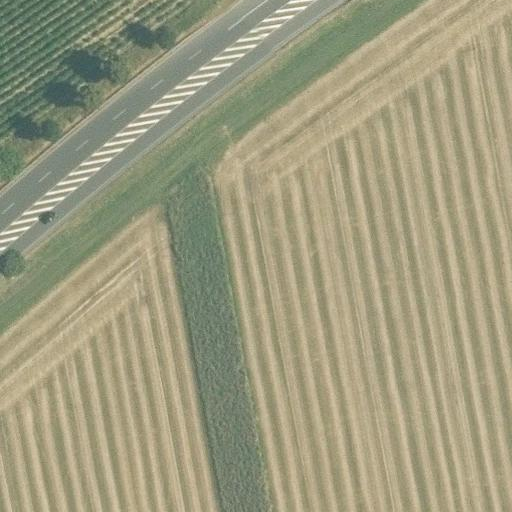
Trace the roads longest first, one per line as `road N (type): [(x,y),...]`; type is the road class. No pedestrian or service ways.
road 1 (track): [(401,0),(136,194),(0,319)]
road 2 (trunk): [(269,24),(0,243)]
